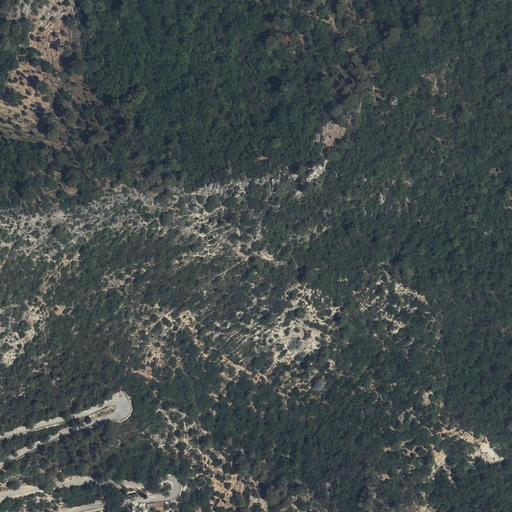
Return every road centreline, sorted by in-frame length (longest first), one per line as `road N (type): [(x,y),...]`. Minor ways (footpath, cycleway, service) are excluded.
road 1 (unclassified): [(0,495),(165,477),(174,480),(171,497),(69,511)]
road 2 (unclassified): [(0,436),(115,400),(124,410),(0,464)]
